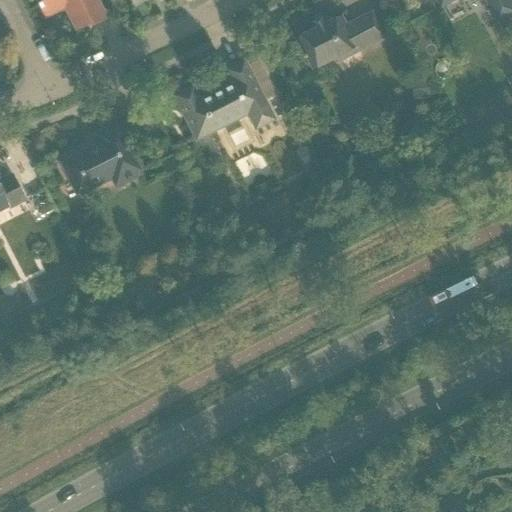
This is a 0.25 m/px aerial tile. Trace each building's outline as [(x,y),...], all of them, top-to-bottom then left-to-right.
[(35,0),(37,3),(36,4),(39,9),(40,9),(45,18),(63,9),(75,31),(90,23),(91,26),(107,18),(97,0),(35,0)] [(437,0),(439,2),(442,7),(455,0),(471,0),(472,1),(474,0),(487,0),(499,23),(503,31),(511,25),(511,3),(510,0),(437,0)] [(299,41),(308,59),(314,71),(356,49),(358,54),(386,40),(373,15),(347,28),(342,19),(329,25),(326,19),(313,26),(316,33),(299,41)] [(275,121),(253,78),(244,60),(224,70),(231,84),(199,100),(192,87),(172,97),(195,143),(197,142),(196,140),(212,131),(213,133),(248,116),(256,131),(275,121)] [(428,81),(412,82),(414,100),(429,98),(428,81)] [(61,163),(71,181),(78,195),(112,178),(117,187),(141,174),(126,145),(130,143),(120,123),(95,136),(99,144),(61,163)] [(0,211),(24,199),(21,194),(12,176),(0,182),(0,211)] [(47,201),(37,206),(41,215),(52,210),(47,201)]
